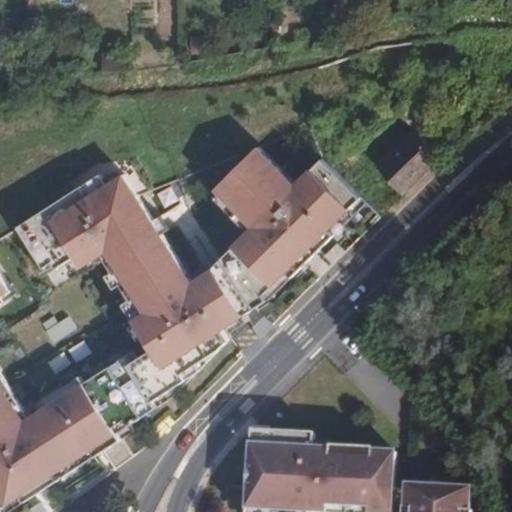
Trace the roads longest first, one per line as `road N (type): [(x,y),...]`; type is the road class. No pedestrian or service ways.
road 1 (tertiary): [(511,127),(423,198),(192,432),(143,511)]
road 2 (tertiary): [(175,511),(199,455),(511,133)]
